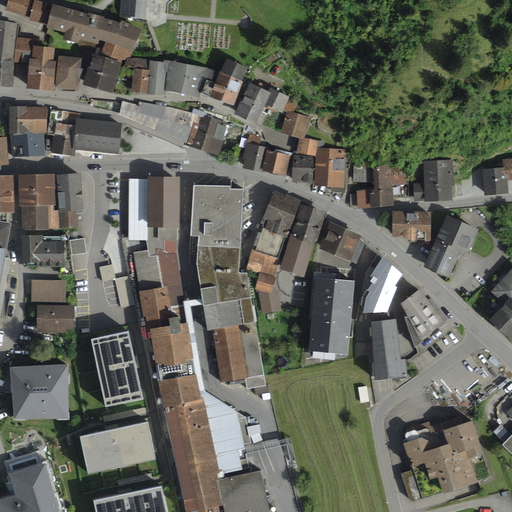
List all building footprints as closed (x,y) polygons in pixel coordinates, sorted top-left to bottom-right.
[(34,0),(8,0),(5,11),(30,18),(35,1),(34,0)] [(147,0),(120,0),(119,17),(146,19),(147,0)] [(53,5),(35,1),(30,18),(29,21),(48,26),(53,5)] [(90,16),(53,5),(48,26),(47,29),(65,34),(63,40),(79,45),(80,40),(99,46),(100,41),(105,43),(100,56),(122,63),(125,64),(127,59),(131,59),(142,30),(121,22),(121,24),(104,19),(105,18),(91,14),(90,16)] [(18,24),(0,21),(0,87),(13,88),(14,63),(29,65),(29,59),(31,59),(32,52),(29,39),(17,38),(18,24)] [(29,59),(29,65),(27,89),(53,92),(56,62),(54,62),(55,49),(33,47),(32,52),(31,59),(29,59)] [(100,56),(93,54),(83,86),(113,94),(122,63),(100,56)] [(82,59),(59,57),(55,89),(79,91),(80,80),(84,69),(81,69),(82,59)] [(149,70),(149,61),(139,59),(131,59),(127,59),(125,64),(128,68),(134,69),(149,70)] [(221,73),(219,73),(211,98),(234,107),(250,69),(227,59),(221,73)] [(164,63),(149,61),(149,70),(147,94),(165,96),(165,91),(167,74),(164,73),(164,63)] [(164,73),(167,74),(165,91),(200,98),(201,93),(211,97),(219,73),(206,68),(165,61),(164,63),(164,73)] [(149,70),(134,69),(132,93),(147,94),(149,70)] [(269,92),(249,83),(235,114),(257,124),(266,106),(282,113),(284,110),(288,111),(293,112),(299,101),(270,88),(269,92)] [(139,105),(122,102),(119,116),(187,144),(187,142),(196,114),(192,113),(139,102),(139,105)] [(27,107),(9,107),(9,135),(11,135),(44,134),(47,134),(47,108),(27,108),(27,107)] [(194,108),(192,113),(196,114),(187,142),(194,145),(193,148),(219,157),(229,117),(194,108)] [(63,112),(52,111),(47,135),(53,137),(51,155),(73,156),(73,150),(76,119),(81,119),(82,115),(63,111),(63,112)] [(293,112),(288,111),(281,134),(300,139),(304,140),(305,138),(311,118),(293,112)] [(81,119),(76,119),(73,150),(119,155),(122,124),(81,119)] [(46,156),(44,134),(11,135),(13,159),(46,156)] [(260,136),(250,134),(244,169),(262,173),(262,171),(266,151),(267,148),(263,147),(263,144),(260,143),(261,138),(260,136)] [(0,165),(10,166),(7,137),(0,137),(0,165)] [(305,138),(304,140),(300,139),(297,154),(316,157),(317,148),(326,148),(326,142),(305,138)] [(346,149),(326,148),(317,148),(316,157),(315,184),(315,186),(332,187),(331,192),(345,193),(346,183),(344,183),(346,149)] [(275,152),(266,151),(262,171),(286,176),(292,153),(275,150),(275,152)] [(316,157),(294,155),(292,184),(315,184),(316,157)] [(503,169),(483,170),(485,196),(509,194),(508,181),(511,180),(511,158),(503,159),(503,169)] [(453,160),(424,161),(425,184),(414,185),(415,201),(426,200),(426,202),(452,200),(452,187),(455,187),(453,160)] [(369,165),(353,165),(353,182),(369,183),(369,165)] [(405,165),(373,167),(373,191),(357,192),(357,194),(357,207),(358,210),(370,208),(370,209),(394,206),(394,199),(410,198),(408,179),(406,179),(405,165)] [(81,174),(57,176),(59,210),(60,229),(79,227),(77,212),(84,211),(81,174)] [(55,175),(19,176),(19,208),(22,208),(22,231),(60,229),(59,210),(54,211),(54,206),(56,206),(55,175)] [(14,177),(0,177),(0,222),(8,223),(8,219),(7,219),(7,215),(15,214),(14,177)] [(129,241),(146,241),(148,250),(149,257),(157,256),(156,250),(160,249),(169,254),(176,254),(176,241),(178,241),(178,229),(180,228),(180,178),(148,178),(148,180),(129,180),(129,241)] [(231,187),(194,187),(191,237),(198,238),(196,265),(202,299),(203,306),(208,332),(212,331),(222,383),(245,379),(247,389),(254,389),(256,395),(270,392),(268,386),(267,386),(247,274),(239,274),(244,190),(231,189),(231,187)] [(302,201),(274,192),(263,220),(266,221),(257,251),(253,250),(246,270),(259,274),(255,290),(272,295),(276,278),(275,277),(281,259),(279,258),(286,238),(288,238),(302,201)] [(327,212),(301,204),(291,235),(315,242),(317,243),(327,212)] [(432,213),(392,212),(392,238),(404,238),(411,243),(414,244),(416,243),(418,241),(425,241),(425,242),(431,242),(432,213)] [(435,239),(461,250),(469,253),(479,229),(446,214),(435,239)] [(0,222),(0,318),(10,259),(6,258),(11,224),(8,223),(0,222)] [(362,235),(331,223),(320,249),(356,264),(365,243),(359,241),(362,235)] [(43,236),(21,236),(22,263),(24,263),(24,267),(60,267),(60,276),(73,275),(68,235),(62,236),(62,238),(43,238),(43,236)] [(315,242),(291,235),(280,270),(304,278),(315,242)] [(85,238),(70,240),(72,256),(87,253),(85,238)] [(461,250),(435,239),(424,266),(449,277),(461,250)] [(148,250),(134,253),(144,318),(146,317),(147,330),(150,330),(170,327),(169,320),(180,319),(181,325),(193,323),(191,308),(196,307),(203,306),(202,299),(194,300),(186,301),(176,254),(169,254),(160,249),(156,250),(157,256),(149,257),(148,250)] [(395,287),(403,275),(383,258),(370,278),(372,279),(370,282),(373,284),(367,291),(370,293),(366,298),(363,316),(387,316),(398,288),(395,287)] [(511,269),(491,293),(504,305),(510,298),(511,300),(511,269)] [(116,275),(104,277),(105,284),(117,282),(116,275)] [(354,281),(315,278),(309,351),(348,354),(354,281)] [(67,281),(32,280),(31,302),(67,303),(67,281)] [(419,290),(401,305),(407,316),(404,317),(415,349),(423,342),(422,341),(445,322),(419,290)] [(511,300),(510,298),(504,305),(489,321),(510,342),(511,339),(511,300)] [(37,305),(36,333),(67,334),(67,330),(75,331),(75,306),(37,305)] [(224,511),(219,480),(225,479),(224,475),(243,471),(238,450),(246,449),(245,444),(252,443),(246,417),(206,392),(193,323),(181,325),(180,319),(169,320),(170,327),(150,330),(158,382),(185,511),(224,511)] [(396,320),(371,323),(376,382),(408,378),(406,360),(402,360),(396,320)] [(127,330),(90,338),(105,406),(142,398),(127,330)] [(67,367),(11,369),(13,422),(69,420),(67,367)] [(147,420),(80,435),(88,474),(156,459),(147,420)] [(501,421),(494,427),(503,437),(510,431),(501,421)] [(407,443),(403,444),(411,471),(401,474),(410,501),(414,502),(490,478),(482,454),(483,454),(473,422),(442,432),(439,424),(417,431),(416,428),(407,431),(408,433),(406,434),(405,437),(407,443)] [(511,435),(502,445),(511,454),(511,435)] [(60,511),(45,465),(9,476),(16,497),(0,501),(0,511),(60,511)] [(131,473),(132,480),(122,482),(123,486),(154,480),(152,469),(131,473)] [(219,480),(224,511),(270,511),(263,471),(225,479),(219,480)] [(166,511),(161,486),(93,500),(95,511),(166,511)]
